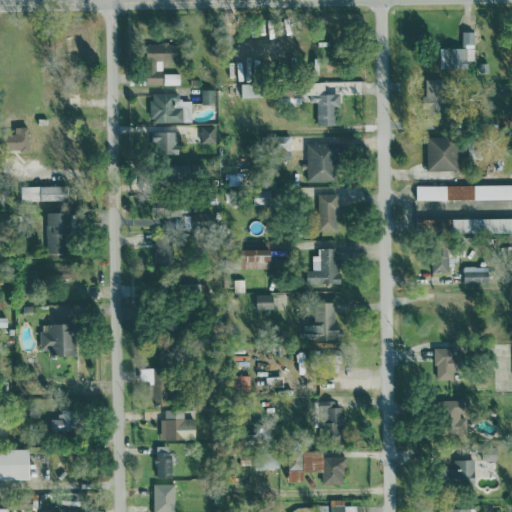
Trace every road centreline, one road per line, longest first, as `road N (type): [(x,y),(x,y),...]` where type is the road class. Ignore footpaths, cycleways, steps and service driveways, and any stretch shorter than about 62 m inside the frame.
road 1 (residential): [(110,0),(120,511)]
road 2 (residential): [(382,0),(390,511)]
road 3 (tertiary): [(0,2),(165,0)]
